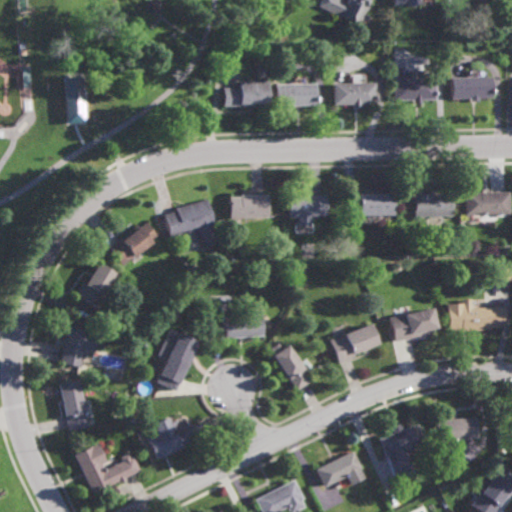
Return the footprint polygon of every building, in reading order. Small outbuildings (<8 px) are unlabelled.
[(154,15),(147,11),(148,3),(148,2),(151,0),(157,0),(162,3),(161,11),(158,13),(154,15)] [(368,0),(365,7),(368,8),(360,26),(317,8),(320,0),(368,0)] [(239,32),(233,31),(235,23),(241,24),(239,32)] [(222,106),(222,87),(236,87),(236,80),(255,80),(255,63),(263,63),(263,80),(265,80),(266,102),(253,102),(253,105),(222,106)] [(61,74),(62,101),(82,100),(81,73),(61,74)] [(476,100),(469,100),(469,98),(449,98),(448,76),(489,76),(489,97),(476,97),(476,100)] [(421,102),(412,102),(412,99),(393,100),(392,77),(433,77),(433,99),(421,99),(421,102)] [(332,104),(332,82),(374,82),(375,103),(332,104)] [(275,105),(275,84),(315,83),(315,105),(275,105)] [(462,214),(461,192),(505,191),(506,213),(462,214)] [(343,215),(343,197),(357,196),(357,194),(391,192),(391,214),(343,215)] [(430,194),(449,193),(449,215),(411,216),(411,192),(430,192),(430,194)] [(240,222),(230,222),(230,217),(227,217),(226,196),(238,196),(238,194),(265,194),(265,217),(240,217),(240,222)] [(308,225),(295,225),(295,217),(286,217),(286,194),(323,194),(323,216),(308,216),(308,225)] [(196,229),(167,236),(162,214),(173,211),(172,207),(204,200),(215,245),(201,249),(196,229)] [(141,225),(144,223),(154,235),(148,240),(150,242),(123,265),(108,247),(119,237),(119,238),(138,222),(141,225)] [(103,294),(105,296),(96,309),(73,295),(82,281),(85,283),(98,261),(116,272),(103,294)] [(360,274),(359,266),(365,265),(367,273),(360,274)] [(508,281),(507,267),(494,267),(494,282),(508,281)] [(169,315),(165,308),(172,303),(176,310),(169,315)] [(458,308),(499,306),(500,327),(484,328),(484,329),(477,329),(477,330),(455,331),(455,330),(442,330),(441,303),(458,303),(458,308)] [(388,342),(382,317),(425,307),(430,328),(422,330),(423,334),(388,342)] [(252,315),(257,315),(259,335),(216,339),(214,318),(240,316),(240,309),(252,308),(252,315)] [(333,363),(324,340),(365,323),(373,344),(348,354),(350,357),(333,363)] [(93,350),(84,348),(80,367),(59,362),(67,325),(98,333),(93,350)] [(177,379),(156,369),(162,357),(173,333),(191,341),(187,352),(189,353),(177,379)] [(277,348),(283,345),(287,351),(289,350),(297,363),(296,363),(307,381),(293,391),(284,378),(283,379),(267,356),(269,354),(265,349),(274,343),(277,348)] [(87,427),(69,431),(66,417),(65,417),(58,383),(78,379),(85,412),(84,413),(87,427)] [(433,454),(429,422),(470,417),(473,438),(450,441),(451,451),(433,454)] [(175,424),(182,421),(192,444),(161,458),(160,456),(154,458),(145,438),(161,430),(158,424),(172,418),(175,424)] [(380,459),(373,439),(410,425),(417,445),(380,459)] [(101,464),(104,470),(118,463),(125,478),(93,494),(74,455),(97,443),(106,462),(101,464)] [(360,478),(347,485),(343,477),(320,488),(311,470),(349,452),(357,469),(356,469),(360,478)] [(494,511),(476,511),(468,506),(496,470),(511,483),(511,485),(508,491),(510,492),(494,511)] [(301,507),(291,511),(286,511),(284,507),(274,511),(257,511),(252,500),(291,481),(299,499),(298,500),(301,507)]
